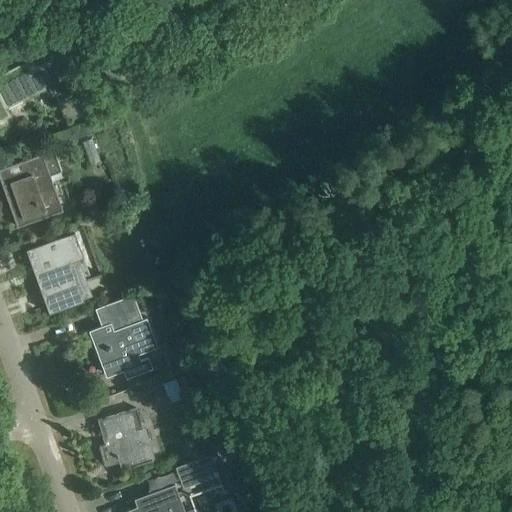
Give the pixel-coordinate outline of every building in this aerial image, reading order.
[(0,119),(9,115),(5,108),(49,85),(68,121),(84,113),(74,94),(75,94),(55,55),(59,53),(44,25),(13,41),(24,61),(0,73),(0,119)] [(73,131),(61,136),(63,143),(76,138),(73,131)] [(4,167),(0,168),(0,180),(16,226),(61,210),(48,175),(60,171),(52,150),(10,165),(9,162),(3,164),(4,167)] [(100,276),(83,228),(28,248),(51,312),(92,297),(87,281),(100,276)] [(146,317),(137,321),(127,296),(94,308),(99,320),(107,317),(112,330),(105,333),(102,325),(88,330),(104,373),(105,372),(104,369),(120,363),(125,378),(152,368),(147,356),(140,359),(137,354),(157,346),(146,317)] [(182,397),(175,378),(141,390),(145,402),(167,394),(170,401),(182,397)] [(135,408),(96,420),(104,443),(98,445),(103,464),(118,460),(121,469),(151,460),(135,408)] [(174,466),(183,491),(219,478),(210,453),(174,466)] [(120,511),(184,511),(174,483),(145,494),(147,501),(120,511)]
